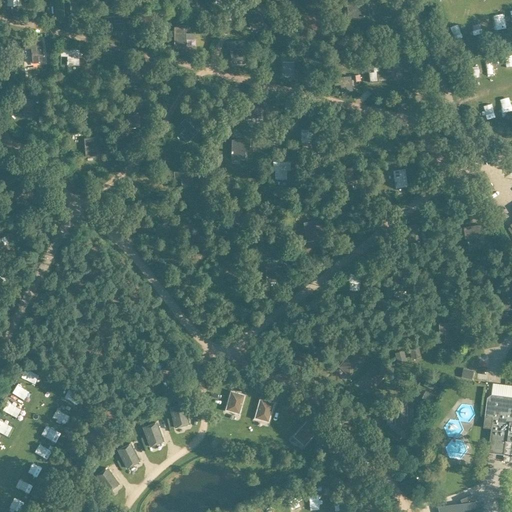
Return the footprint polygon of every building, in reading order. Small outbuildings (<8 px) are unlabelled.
[(63,1),(56,0),(57,7),(57,20),(69,19),(68,9),(74,9),(74,4),(63,4),(63,1)] [(360,18),(360,17),(362,16),(364,16),(369,15),(367,15),(366,7),(368,7),(367,2),(357,4),(357,1),(346,2),(348,20),(360,18)] [(244,9),(245,15),(248,15),(250,27),(262,25),(260,15),(262,15),(260,5),(244,9)] [(503,15),(495,17),(497,26),(505,25),(503,15)] [(122,16),(104,17),(104,24),(112,24),(112,31),(123,31),(122,16)] [(174,27),(174,48),(186,48),(186,40),(193,39),(193,34),(185,33),(185,27),(174,27)] [(42,39),(24,41),(25,49),(31,48),(32,58),(32,63),(38,63),(38,56),(44,56),(42,39)] [(227,42),(227,49),(230,49),(231,61),(243,60),(242,50),(244,50),(243,40),(227,42)] [(61,49),(61,56),(67,56),(67,64),(79,65),(79,49),(61,49)] [(282,77),(293,77),(293,62),(282,61),(282,77)] [(122,67),(123,74),(130,73),(131,82),(142,81),(141,66),(122,67)] [(378,81),(384,80),(394,79),(394,78),(393,79),(392,72),(393,72),(393,67),(376,69),(378,81)] [(333,78),(334,85),(340,84),(341,92),(352,91),(351,75),(333,78)] [(28,98),(21,98),(22,111),(33,111),(33,101),(32,92),(27,92),(28,96),(28,98)] [(247,99),(247,118),(260,118),(261,111),(265,111),(266,100),(247,99)] [(134,114),(127,115),(129,128),(140,127),(138,112),(134,112),(134,114)] [(198,132),(190,123),(185,119),(181,123),(185,128),(179,134),(187,142),(198,132)] [(202,119),(198,124),(202,128),(203,126),(206,123),(202,119)] [(308,130),(301,130),(301,142),(312,142),(312,133),(312,127),(308,127),(308,130)] [(84,138),(86,157),(97,156),(96,146),(102,145),(102,140),(96,140),(95,137),(84,138)] [(231,139),(231,158),(244,158),(245,151),(249,151),(249,140),(231,139)] [(290,170),(290,162),(273,161),(272,170),(275,170),(275,179),(286,179),(286,170),(290,170)] [(346,181),(357,179),(355,164),(351,165),(351,167),(344,168),(346,181)] [(404,169),(393,171),(394,175),(396,188),(407,186),(405,171),(404,169)] [(173,171),(174,179),(180,178),(181,187),(192,186),(191,170),(173,171)] [(229,208),(230,223),(241,222),(240,205),(236,205),(236,207),(229,208)] [(318,239),(316,231),(315,222),(315,221),(303,222),(306,241),(318,239)] [(482,246),(480,232),(482,232),(481,224),(463,227),(465,239),(467,239),(468,248),(482,246)] [(407,243),(419,241),(417,225),(405,226),(407,243)] [(275,267),(266,267),(266,278),(266,281),(280,281),(280,278),(291,277),(294,277),(294,269),(291,269),(291,267),(291,265),(275,265),(275,267)] [(348,274),(349,286),(360,286),(360,276),(366,276),(366,270),(355,271),(355,273),(348,274)] [(406,272),(392,272),(393,292),(405,291),(404,278),(407,278),(406,272)] [(511,308),(511,289),(501,290),(503,310),(511,308)] [(444,323),(439,324),(439,334),(445,334),(445,338),(457,338),(456,323),(451,323),(444,323)] [(317,334),(310,334),(312,348),(323,346),(322,333),(321,333),(321,331),(317,331),(317,334)] [(352,350),(338,366),(350,377),(364,361),(352,350)] [(488,368),(489,358),(479,357),(478,366),(488,368)] [(374,364),(360,380),(371,390),(385,374),(374,364)] [(38,368),(38,376),(60,378),(60,370),(38,368)] [(463,369),(461,377),(471,379),(473,371),(463,369)] [(488,370),(478,369),(477,379),(487,380),(488,370)] [(432,390),(436,381),(427,376),(423,385),(432,390)] [(19,381),(15,388),(34,398),(38,391),(19,381)] [(84,383),(78,388),(92,405),(98,400),(84,383)] [(3,394),(18,402),(23,393),(8,385),(3,394)] [(499,387),(498,394),(509,395),(510,388),(499,387)] [(52,403),(66,409),(72,396),(58,389),(52,403)] [(245,395),(231,390),(225,410),(240,414),(245,395)] [(511,396),(491,394),(486,397),(483,427),(491,428),(488,452),(499,454),(503,451),(504,441),(506,441),(511,441),(511,396)] [(275,402),(260,398),(254,418),(269,422),(275,402)] [(14,401),(11,408),(30,418),(34,411),(14,401)] [(401,405),(394,405),(395,418),(396,426),(407,425),(407,417),(406,402),(401,402),(401,405)] [(184,404),(170,407),(175,427),(189,424),(184,404)] [(42,418),(58,426),(64,415),(48,408),(42,418)] [(80,414),(76,421),(95,431),(99,424),(80,414)] [(0,416),(0,425),(15,433),(19,426),(0,416)] [(306,421),(293,436),(304,446),(318,431),(306,421)] [(157,422),(143,427),(150,446),(164,441),(157,422)] [(62,426),(58,434),(77,444),(81,437),(62,426)] [(0,438),(0,447),(11,454),(15,447),(0,438)] [(47,442),(44,449),(63,459),(67,452),(47,442)] [(131,443),(118,450),(127,468),(140,461),(131,443)] [(33,457),(37,447),(30,444),(26,454),(33,457)] [(33,457),(38,460),(44,452),(39,448),(33,457)] [(43,462),(39,469),(59,480),(62,472),(43,462)] [(108,467),(95,475),(107,493),(120,484),(108,467)] [(29,477),(25,484),(44,494),(48,487),(29,477)] [(7,491),(22,494),(24,484),(9,482),(7,491)] [(485,511),(483,507),(483,500),(474,501),(471,495),(460,499),(461,502),(437,506),(438,511),(485,511)] [(24,497),(20,504),(34,511),(41,511),(44,508),(24,497)] [(319,511),(329,511),(329,497),(319,498),(319,511)] [(281,501),(284,511),(295,511),(290,498),(281,501)]
